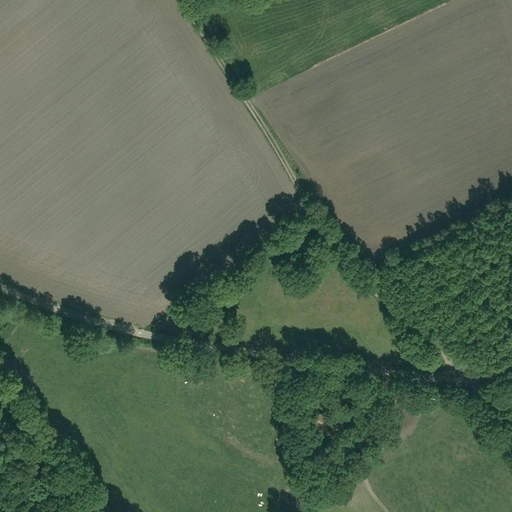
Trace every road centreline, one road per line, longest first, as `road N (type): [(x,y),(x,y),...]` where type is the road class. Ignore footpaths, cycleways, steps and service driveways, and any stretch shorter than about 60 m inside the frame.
road 1 (track): [(186,0),(333,245),(462,379),(511,419)]
road 2 (residential): [(0,286),(73,316),(165,339),(462,379),(489,377),(511,363)]
